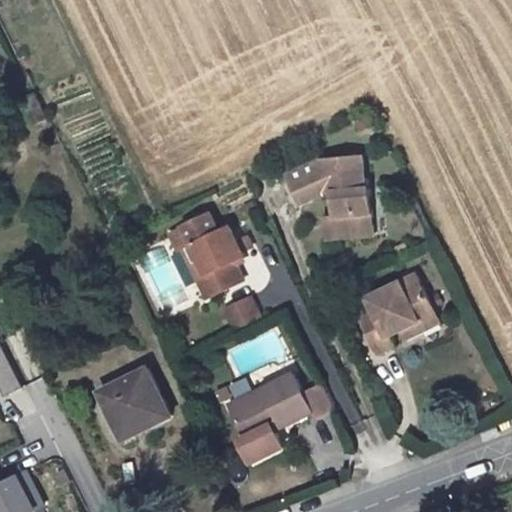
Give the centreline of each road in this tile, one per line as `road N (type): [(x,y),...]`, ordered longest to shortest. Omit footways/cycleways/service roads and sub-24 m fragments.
road 1 (unknown): [(108,511),(0,304)]
road 2 (tertiary): [(511,455),(360,511)]
